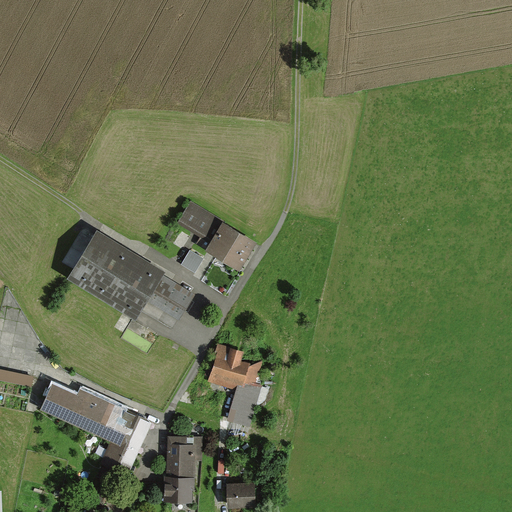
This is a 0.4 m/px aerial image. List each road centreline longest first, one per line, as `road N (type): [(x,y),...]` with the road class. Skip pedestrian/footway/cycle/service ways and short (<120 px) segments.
road 1 (track): [(274,233),(293,181),(301,0)]
road 2 (track): [(0,158),(120,234)]
